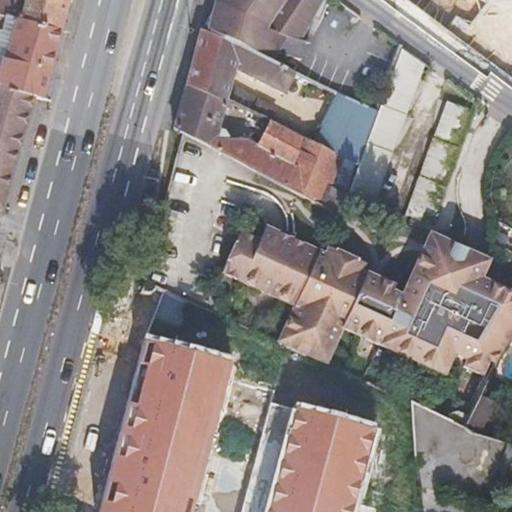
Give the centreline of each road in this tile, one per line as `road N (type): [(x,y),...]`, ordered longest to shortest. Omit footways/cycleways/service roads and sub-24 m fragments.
road 1 (primary): [(31,511),(171,0)]
road 2 (primary): [(108,0),(0,413)]
road 3 (secondary): [(363,0),(511,103)]
